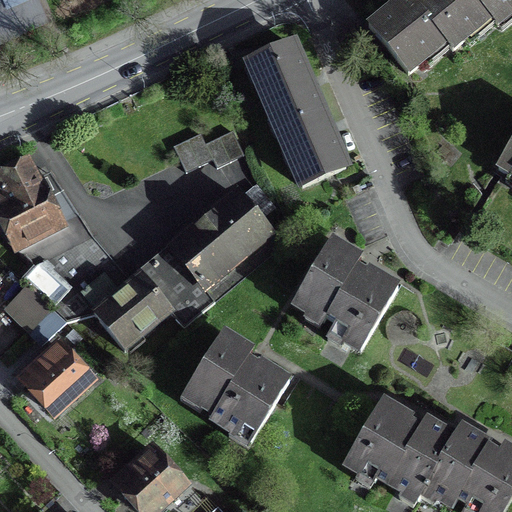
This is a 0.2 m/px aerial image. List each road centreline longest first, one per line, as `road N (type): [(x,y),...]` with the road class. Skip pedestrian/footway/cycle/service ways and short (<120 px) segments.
road 1 (residential): [(511,313),(429,267),(403,236),(308,0)]
road 2 (primary): [(257,0),(0,117)]
road 3 (residential): [(0,413),(90,511)]
